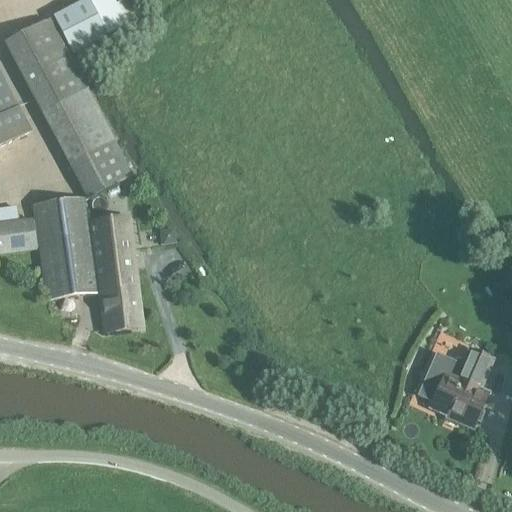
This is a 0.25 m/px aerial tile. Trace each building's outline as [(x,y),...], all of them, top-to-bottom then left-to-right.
[(87,0),(52,19),(73,57),(107,38),(87,0)] [(126,1),(114,7),(126,29),(137,23),(126,1)] [(3,46),(9,58),(41,117),(68,168),(86,203),(132,179),(115,144),(87,92),(50,21),(3,46)] [(0,134),(26,120),(0,71),(0,134)] [(95,268),(90,228),(87,215),(86,215),(84,201),(33,209),(47,302),(83,298),(79,270),(95,268)] [(30,206),(0,210),(2,223),(32,219),(30,206)] [(32,222),(0,225),(0,256),(36,252),(32,222)] [(128,224),(90,228),(95,268),(79,270),(83,298),(99,296),(104,336),(143,330),(128,224)] [(174,232),(159,234),(161,242),(167,247),(176,246),(174,232)] [(455,380),(445,375),(431,411),(474,429),(489,394),(483,392),(495,362),(467,351),(455,380)]
